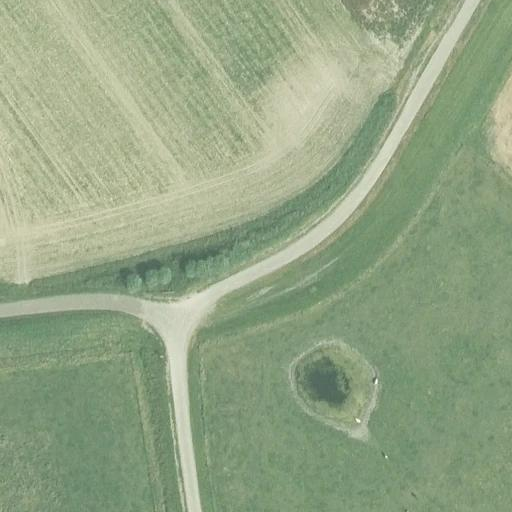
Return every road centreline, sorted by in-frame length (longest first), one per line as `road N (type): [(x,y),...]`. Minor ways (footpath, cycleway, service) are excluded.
road 1 (unclassified): [(174,320),(310,240),(349,205),(472,0)]
road 2 (unclassified): [(193,511),(174,320)]
road 3 (unclassified): [(174,320),(95,301),(0,311)]
